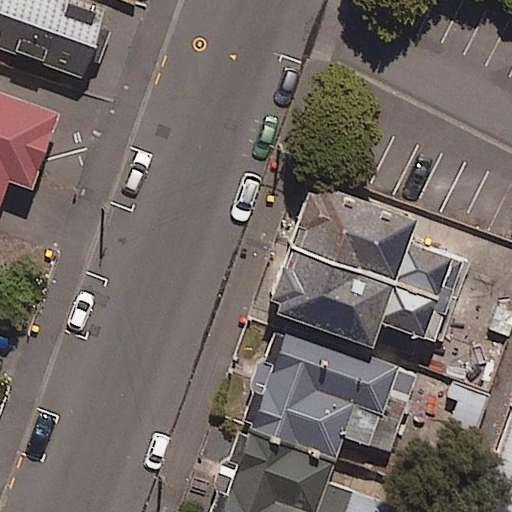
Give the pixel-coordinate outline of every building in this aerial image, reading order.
[(100,14),(62,0),(0,0),(0,44),(78,74),(100,14)] [(58,107),(0,86),(0,195),(8,173),(31,182),(58,107)] [(310,191),(292,241),(450,298),(464,260),(410,241),(418,219),(325,185),(321,196),(310,191)] [(450,298),(292,241),(269,299),(282,304),(279,314),(374,348),(382,324),(435,343),(450,298)] [(401,361),(286,321),(282,331),(274,327),(264,354),(256,359),(249,380),(253,388),(243,415),(252,419),(250,425),(334,454),(342,431),(389,448),(417,369),(401,363),(401,361)] [(487,392),(453,382),(440,421),(475,432),(487,392)] [(511,511),(511,407),(474,511),(511,511)] [(385,511),(389,500),(327,478),(335,455),(250,425),(248,431),(239,428),(229,456),(221,459),(213,480),(216,488),(207,511),(385,511)]
